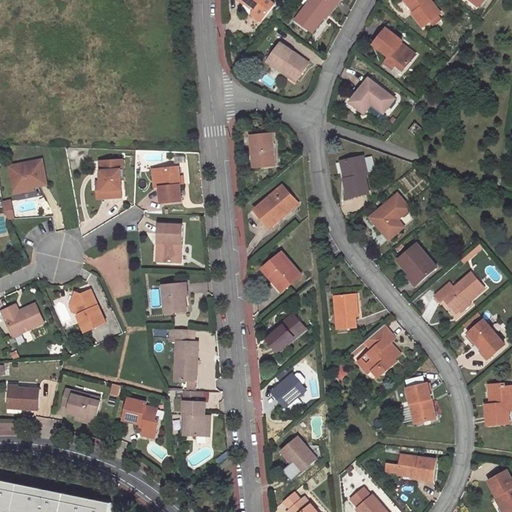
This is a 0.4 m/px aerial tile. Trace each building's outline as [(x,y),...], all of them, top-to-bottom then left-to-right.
[(243,9),(250,15),(252,13),(253,17),(259,22),(263,21),(275,6),(267,0),(239,0),(246,5),(243,9)] [(340,0),(312,0),(297,21),(314,34),(326,17),(324,16),(334,3),(337,5),(340,0)] [(443,11),(433,0),(409,0),(417,9),(414,12),(425,25),(443,11)] [(328,19),(337,5),(334,3),(324,16),(326,17),(328,19)] [(375,43),(390,56),(388,58),(396,65),(397,64),(404,69),(416,54),(401,42),(403,40),(388,27),(375,43)] [(313,64),(284,44),(270,62),(284,71),(286,68),(302,79),(313,64)] [(385,61),(393,68),(396,65),(388,58),(385,61)] [(300,83),(302,79),(286,68),(284,71),(300,83)] [(396,97),(370,78),(352,102),(367,112),(374,102),(386,111),(396,97)] [(409,131),(417,137),(423,129),(415,123),(409,131)] [(273,133),(253,135),(256,167),(277,165),(273,133)] [(363,155),(344,159),(348,177),(344,178),(348,196),(368,192),(364,174),(367,173),(363,155)] [(98,169),(98,180),(99,188),(94,188),(95,196),(119,195),(118,179),(117,168),(120,168),(120,157),(100,159),(101,169),(98,169)] [(10,189),(28,186),(44,183),(39,159),(6,164),(10,189)] [(340,160),(344,178),(348,177),(344,159),(340,160)] [(156,166),(158,184),(159,201),(180,200),(178,182),(178,174),(177,165),(156,166)] [(284,186),(257,209),(272,228),(285,217),(283,213),(297,202),(284,186)] [(411,208),(398,194),(375,214),(380,221),(377,224),(390,239),(401,229),(394,222),(398,219),(411,208)] [(14,199),(5,200),(6,219),(15,218),(14,199)] [(283,213),(285,217),(300,205),(297,202),(283,213)] [(380,221),(375,214),(371,217),(377,224),(380,221)] [(394,222),(401,229),(405,226),(398,219),(394,222)] [(179,261),(181,224),(157,222),(156,241),(160,241),(159,260),(179,261)] [(465,261),(485,244),(482,241),(462,258),(465,261)] [(437,265),(417,243),(398,259),(410,272),(412,269),(421,279),(437,265)] [(300,275),(281,253),(262,270),(272,282),(275,279),(284,289),(300,275)] [(412,269),(410,272),(408,273),(417,283),(421,279),(412,269)] [(452,284),(437,297),(441,302),(445,298),(450,304),(452,303),(459,310),(470,300),(485,287),(471,272),(454,286),(452,284)] [(275,279),(272,282),(281,292),(284,289),(275,279)] [(162,283),(164,311),(185,310),(184,294),(181,294),(180,282),(162,283)] [(75,313),(83,329),(104,319),(89,287),(80,292),(74,289),(69,303),(75,305),(77,310),(78,311),(75,313)] [(352,287),(334,289),(337,330),(356,328),(355,317),(358,317),(357,309),(354,309),(352,287)] [(470,300),(459,310),(461,313),(472,303),(470,300)] [(22,311),(19,312),(17,309),(14,302),(0,309),(12,334),(42,320),(34,302),(20,308),(22,311)] [(452,303),(450,304),(457,312),(459,310),(452,303)] [(467,329),(481,317),(477,312),(463,325),(467,329)] [(284,327),(268,340),(278,353),(295,338),(292,335),(303,327),(293,315),(283,324),(284,327)] [(506,344),(484,320),(467,334),(476,344),(478,343),(483,348),(481,350),(489,359),(506,344)] [(374,348),(362,358),(358,362),(369,374),(373,371),(378,375),(383,376),(398,362),(396,360),(403,355),(395,346),(393,349),(390,346),(393,343),(398,339),(386,325),(367,341),(374,348)] [(175,339),(173,379),(186,380),(186,373),(195,374),(197,341),(192,340),(192,328),(169,327),(168,339),(175,339)] [(292,335),(295,338),(305,329),(303,327),(292,335)] [(294,372),(273,389),(286,405),(288,404),(292,410),(302,401),(298,395),(307,388),(294,372)] [(407,387),(415,423),(432,419),(428,399),(431,398),(428,383),(427,383),(414,386),(407,387)] [(511,385),(504,386),(504,383),(492,385),(495,403),(491,404),(487,404),(489,424),(511,422),(509,410),(511,409),(511,385)] [(118,396),(121,385),(115,384),(112,394),(118,396)] [(4,407),(36,409),(36,388),(5,387),(4,407)] [(62,404),(69,406),(73,390),(66,388),(62,404)] [(76,414),(95,420),(100,402),(81,396),(82,392),(73,390),(69,406),(67,412),(76,414)] [(186,390),(185,414),(188,414),(187,434),(209,435),(209,414),(207,414),(208,401),(202,401),(203,390),(186,390)] [(81,396),(100,402),(101,398),(82,392),(81,396)] [(148,402),(129,397),(124,419),(141,424),(142,422),(146,424),(145,428),(144,431),(156,434),(160,418),(157,417),(159,408),(147,405),(148,402)] [(75,419),(94,424),(95,420),(76,414),(75,419)] [(316,459),(298,437),(281,451),(289,461),(291,459),(301,472),(316,459)] [(416,478),(433,480),(436,459),(401,454),(399,472),(417,475),(416,478)] [(387,462),(386,472),(396,473),(397,464),(387,462)] [(511,511),(511,479),(506,470),(489,480),(499,496),(507,511),(511,511)] [(106,511),(108,503),(0,482),(0,511),(106,511)] [(372,497),(364,489),(350,501),(357,509),(372,497)] [(294,493),(284,501),(290,509),(300,501),(294,493)] [(386,511),(373,496),(372,497),(357,509),(356,510),(358,511),(386,511)] [(503,511),(507,511),(499,496),(495,498),(503,511)] [(316,511),(304,497),(300,501),(290,509),(286,511),(316,511)]
